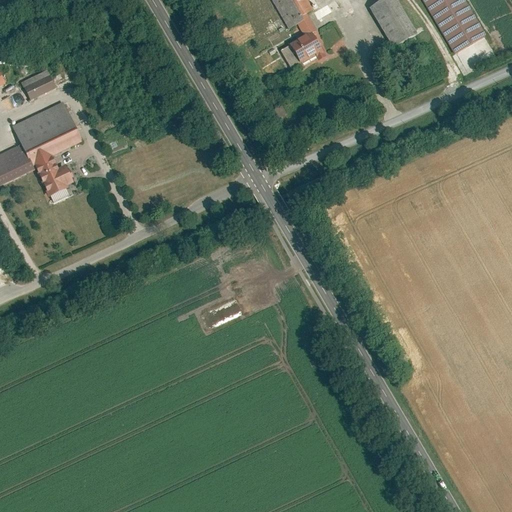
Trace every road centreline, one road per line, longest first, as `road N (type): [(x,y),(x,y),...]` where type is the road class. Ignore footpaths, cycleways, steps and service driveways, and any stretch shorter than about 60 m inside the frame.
road 1 (tertiary): [(453,511),(257,179)]
road 2 (unclassified): [(257,179),(511,69)]
road 3 (track): [(0,301),(248,183)]
road 4 (tertiary): [(257,179),(151,0)]
